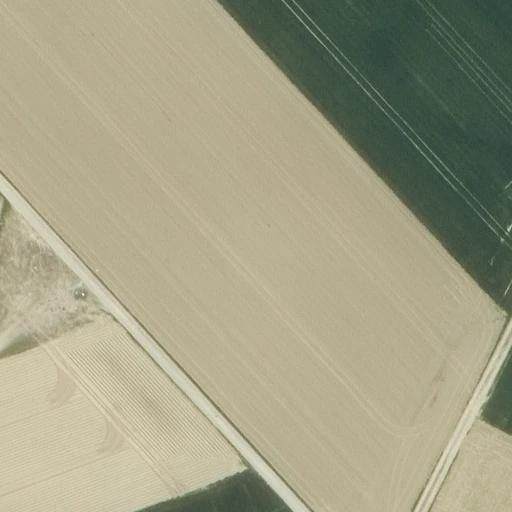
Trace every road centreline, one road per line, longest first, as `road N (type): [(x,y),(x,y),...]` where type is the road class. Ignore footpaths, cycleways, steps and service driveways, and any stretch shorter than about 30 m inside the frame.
road 1 (track): [(0,179),(298,511)]
road 2 (track): [(447,511),(511,386)]
